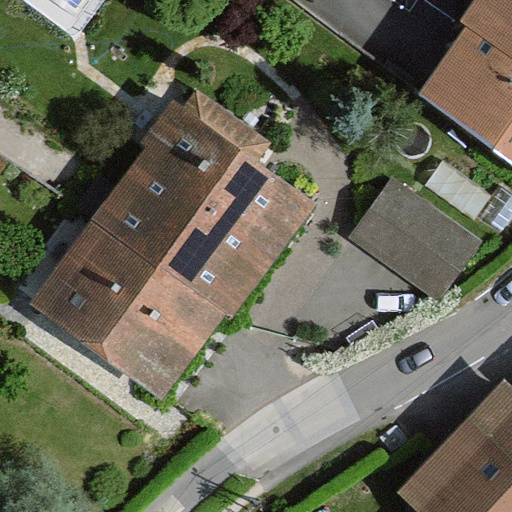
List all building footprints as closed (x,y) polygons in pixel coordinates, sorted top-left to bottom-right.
[(511,0),(487,0),(437,70),(421,93),(511,161),(511,0)] [(295,200),(308,208),(312,204),(251,161),(262,147),(235,127),(224,144),(177,109),(144,150),(150,155),(122,196),(93,178),(72,205),(96,224),(213,308),(295,200)] [(434,290),(470,241),(390,187),(356,238),(434,290)] [(226,317),(308,208),(295,200),(213,308),(226,317)] [(213,308),(96,224),(35,303),(152,389),(213,308)] [(418,511),(511,511),(511,405),(456,466),(416,510),(418,511)]
